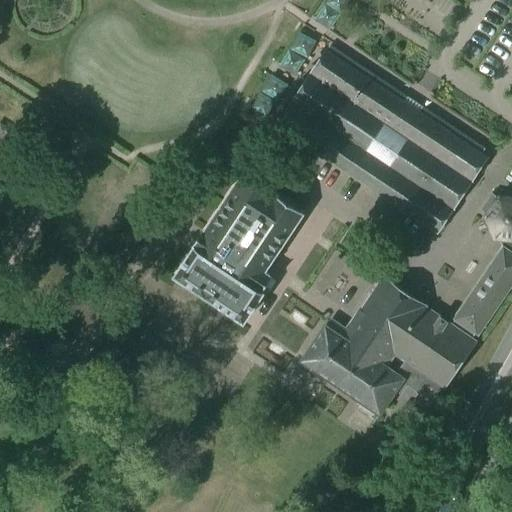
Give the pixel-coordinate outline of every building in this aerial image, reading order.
[(412,107),(327,51),(277,126),(437,232),(487,157),(412,107)] [(264,272),(302,214),(244,175),(205,233),(195,247),(196,247),(191,254),(176,276),(244,321),(263,293),(260,291),(270,276),(264,272)] [(492,193),(481,208),(489,213),(499,198),(492,193)] [(511,237),(511,198),(500,197),(499,198),(489,213),(487,216),(497,236),(511,237)] [(443,386),(474,340),(471,337),(474,332),(475,333),(494,305),(511,278),(511,253),(502,247),(462,305),(453,318),(454,319),(451,324),(422,305),(383,279),(365,305),(346,333),(330,322),(307,356),(324,367),(321,372),(362,399),(356,408),(374,420),(401,380),(421,393),(413,404),(415,405),(423,411),(425,412),(425,411),(442,385),(443,386)]
